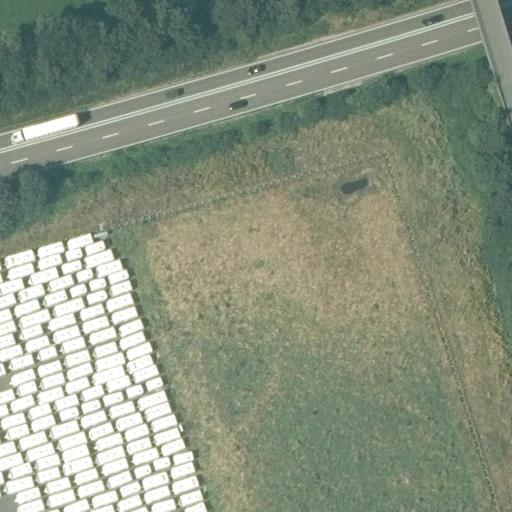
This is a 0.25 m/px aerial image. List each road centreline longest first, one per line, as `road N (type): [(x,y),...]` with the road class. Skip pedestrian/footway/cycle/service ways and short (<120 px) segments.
road 1 (trunk): [(511,10),(0,161)]
road 2 (unclassified): [(511,115),(477,0)]
